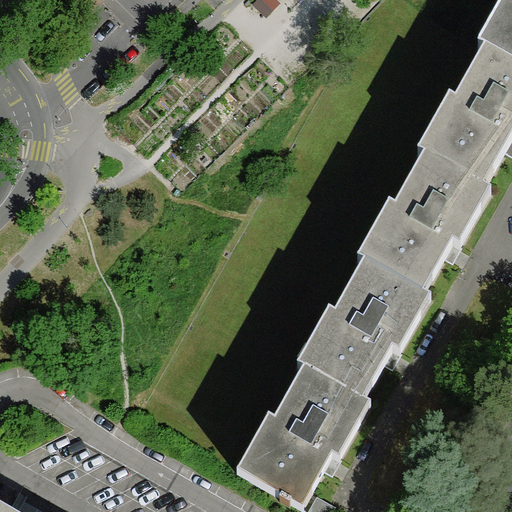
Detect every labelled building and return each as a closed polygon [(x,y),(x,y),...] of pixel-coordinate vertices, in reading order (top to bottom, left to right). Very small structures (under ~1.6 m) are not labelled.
[(511,0),(508,0),(481,50),(487,53),(511,67),(511,0)] [(511,67),(487,53),(456,105),(451,102),(420,156),(426,160),(485,193),(511,143),(511,67)] [(491,196),(485,193),(426,160),(396,211),(390,209),(359,263),(365,266),(425,299),(454,248),(460,251),(491,196)] [(431,302),(425,299),(365,266),(336,318),(330,314),(299,369),(305,373),(364,406),(392,354),(400,357),(431,302)] [(371,409),(364,406),(305,373),(277,423),(269,420),(240,475),(304,511),(334,459),(341,463),(371,409)]
